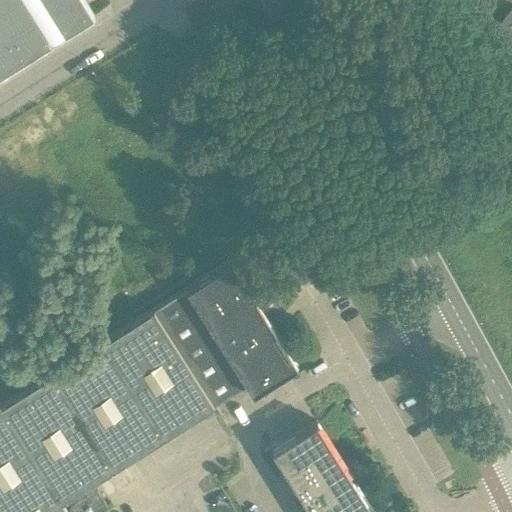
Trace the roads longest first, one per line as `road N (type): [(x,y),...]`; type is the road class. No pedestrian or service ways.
road 1 (unclassified): [(270,0),(448,303)]
road 2 (unclassified): [(197,511),(170,466),(240,417),(408,326)]
road 3 (unclassified): [(172,0),(0,106)]
road 4 (unclassified): [(448,303),(511,418)]
